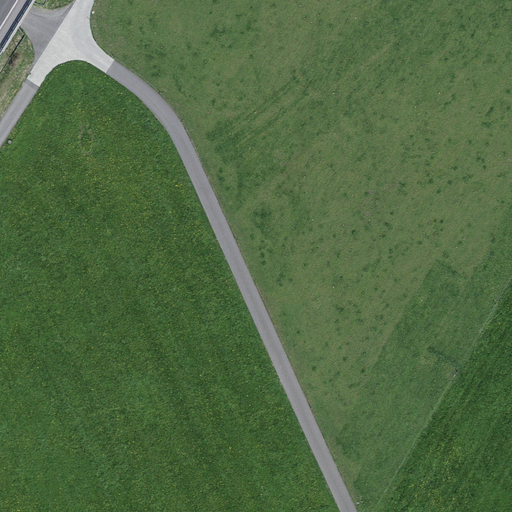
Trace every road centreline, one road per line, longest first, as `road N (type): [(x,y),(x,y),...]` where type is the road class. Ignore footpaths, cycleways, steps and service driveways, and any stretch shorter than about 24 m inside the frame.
road 1 (track): [(63,39),(126,77),(179,134),(352,511)]
road 2 (track): [(0,0),(63,39),(0,134)]
